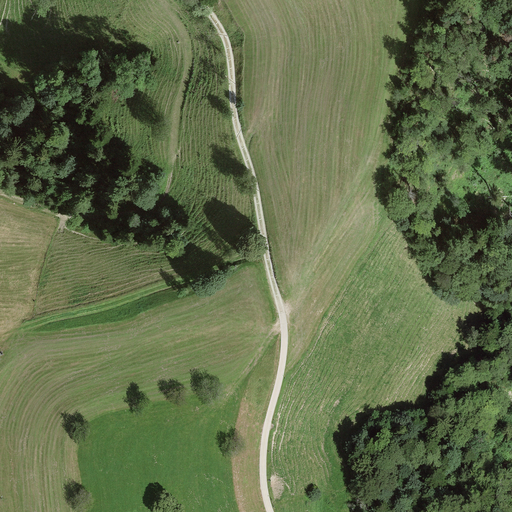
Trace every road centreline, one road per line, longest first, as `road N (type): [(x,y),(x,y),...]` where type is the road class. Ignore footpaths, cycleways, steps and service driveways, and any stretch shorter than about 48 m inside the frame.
road 1 (track): [(197,0),(227,45),(235,118),(283,324),(264,445),(270,511)]
road 2 (track): [(0,190),(83,217),(160,200),(188,64),(181,25),(162,0)]
road 3 (track): [(6,334),(266,250)]
